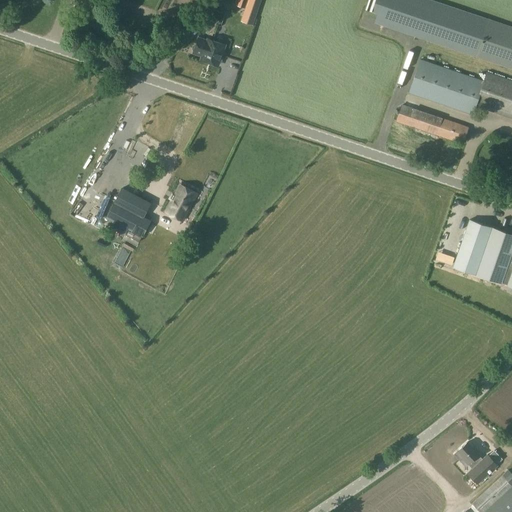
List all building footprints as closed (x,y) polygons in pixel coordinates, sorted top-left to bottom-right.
[(261,0),(237,0),(235,5),(244,9),(240,21),(252,26),(261,0)] [(367,0),(365,9),(378,14),(375,23),(474,56),(476,56),(511,68),(511,80),(487,72),(484,80),(483,80),(476,78),(420,59),(409,92),(409,93),(473,114),(476,106),(511,117),(511,26),(488,19),(486,18),(430,0),(367,0)] [(209,13),(197,23),(204,30),(216,20),(209,13)] [(207,41),(198,38),(195,45),(194,45),(193,47),(192,48),(192,50),(194,51),(193,53),(202,56),(201,60),(218,65),(218,63),(220,63),(221,62),(222,61),(221,59),(220,58),(225,45),(208,39),(207,41)] [(96,112),(96,118),(108,117),(108,105),(101,105),(102,112),(96,112)] [(463,144),(468,127),(402,105),(396,122),(463,144)] [(148,161),(144,169),(155,175),(159,168),(148,161)] [(194,199),(195,200),(196,196),(195,195),(178,186),(166,212),(183,221),(194,199)] [(142,218),(149,204),(121,190),(114,204),(120,207),(112,224),(140,238),(148,222),(142,218)] [(511,234),(471,221),(455,268),(502,284),(502,283),(508,285),(507,285),(511,287),(511,234)] [(478,455),(479,454),(468,442),(454,454),(460,460),(462,458),(468,465),(471,468),(466,473),(478,485),(498,466),(497,465),(502,459),(494,450),(488,456),(487,454),(482,459),(478,455)] [(429,458),(438,471),(449,463),(439,450),(429,458)] [(450,485),(460,480),(452,464),(442,469),(450,485)] [(511,474),(508,470),(473,503),(481,511),(486,511),(511,488),(511,474)] [(511,511),(511,488),(486,511),(511,511)]
